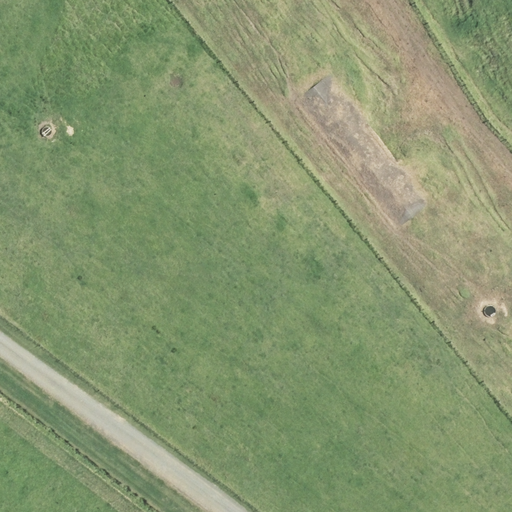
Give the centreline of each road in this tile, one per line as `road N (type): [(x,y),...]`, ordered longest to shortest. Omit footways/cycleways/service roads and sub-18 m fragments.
road 1 (track): [(0,347),(216,511)]
road 2 (track): [(511,167),(430,72),(389,0)]
